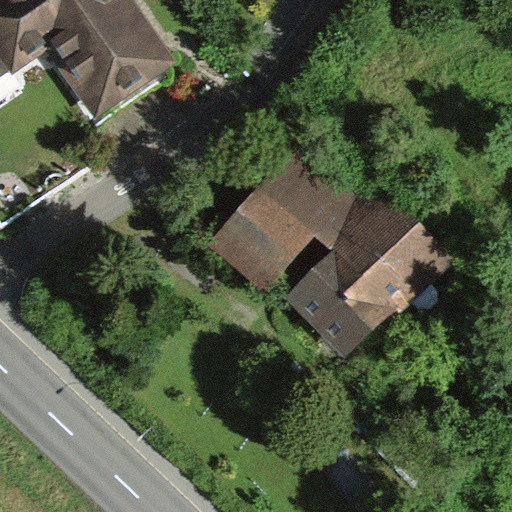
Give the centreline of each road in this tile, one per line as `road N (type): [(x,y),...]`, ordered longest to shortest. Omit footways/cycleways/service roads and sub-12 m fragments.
road 1 (residential): [(0,275),(304,31),(326,0)]
road 2 (tertiary): [(153,511),(0,366)]
